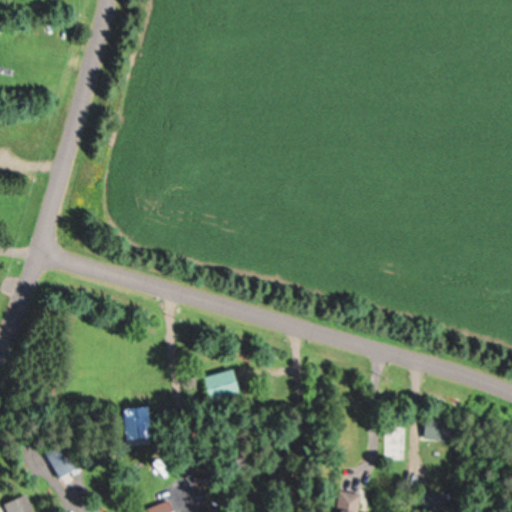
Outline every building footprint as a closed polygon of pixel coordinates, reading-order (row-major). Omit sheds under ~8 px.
[(199,374),(202,399),(236,395),(233,370),(199,374)] [(119,435),(126,434),(126,425),(145,424),(144,405),(118,406),(119,435)] [(420,436),(443,438),(445,414),(421,413),(420,436)] [(43,450),(53,474),(81,462),(71,438),(43,450)] [(353,511),(357,494),(336,489),(331,511),(353,511)] [(31,511),(22,491),(0,501),(0,503),(3,511),(31,511)] [(431,511),(431,492),(420,492),(420,511),(431,511)] [(168,511),(164,499),(139,506),(141,511),(168,511)]
